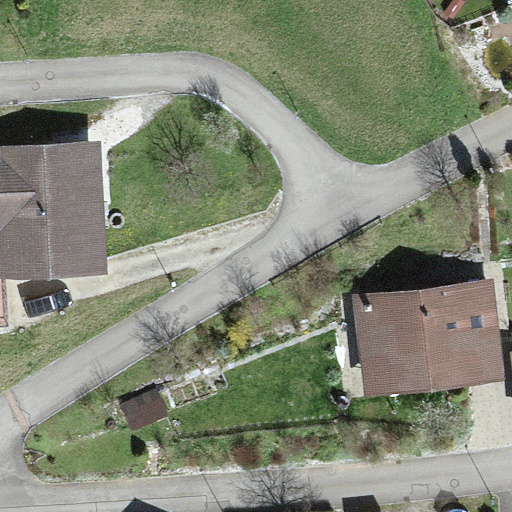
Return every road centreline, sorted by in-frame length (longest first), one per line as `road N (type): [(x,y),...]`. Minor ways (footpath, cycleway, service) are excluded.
road 1 (residential): [(0,428),(330,211),(511,126)]
road 2 (residential): [(135,511),(511,469)]
